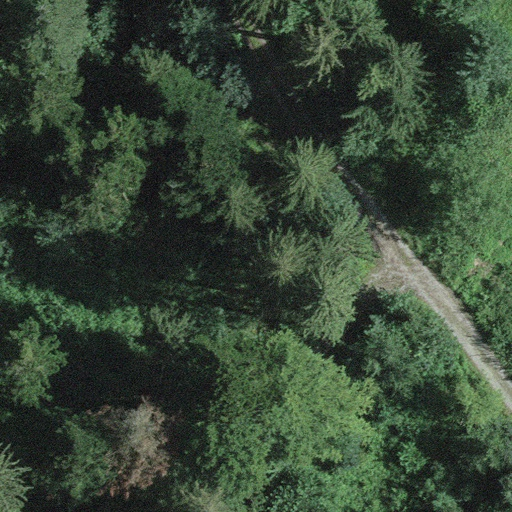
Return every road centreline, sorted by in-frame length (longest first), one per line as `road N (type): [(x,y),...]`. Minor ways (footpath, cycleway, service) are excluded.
road 1 (track): [(223,0),(244,53),(359,211),(511,393)]
road 2 (track): [(222,511),(359,211)]
